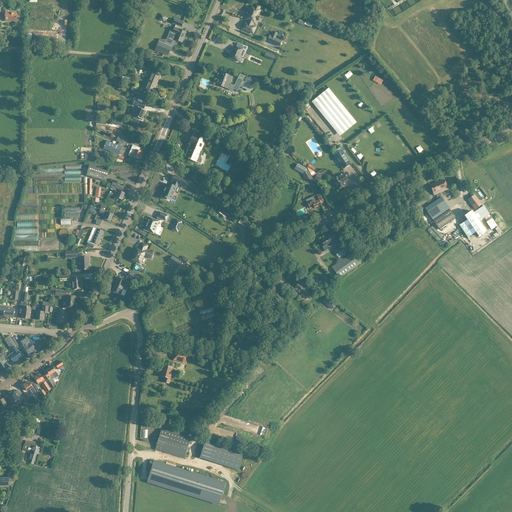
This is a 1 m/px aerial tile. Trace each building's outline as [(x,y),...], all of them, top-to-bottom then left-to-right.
[(259,10),(252,7),(249,13),(248,12),(247,16),(246,20),(249,21),(247,24),(245,23),(242,29),(253,34),(256,27),(252,26),(253,23),(254,24),(256,20),(258,21),(259,17),(257,16),(259,10)] [(10,21),(16,21),(17,13),(9,13),(9,11),(2,11),(2,12),(2,17),(5,17),(5,21),(10,21)] [(172,32),(166,45),(172,47),(175,40),(182,42),(186,32),(179,30),(180,27),(181,27),(183,22),(175,19),(173,24),(176,25),(172,33),(172,32)] [(302,20),(301,23),(315,28),(316,25),(302,20)] [(281,41),(270,36),(268,41),(279,46),(281,41)] [(156,50),(168,55),(171,47),(159,42),(156,50)] [(235,46),(230,58),(238,62),(240,56),(243,57),(247,47),(238,43),(237,47),(235,46)] [(154,87),(155,87),(158,80),(159,81),(161,76),(152,73),(145,90),(152,93),(154,87)] [(218,85),(223,87),(228,89),(229,86),(234,88),(233,89),(234,89),(238,91),(241,85),(242,86),(244,82),(242,82),(245,76),(240,74),(234,86),(230,84),(232,77),(223,73),(218,85)] [(132,96),(134,93),(141,96),(143,93),(132,88),(129,94),(132,96)] [(329,88),(312,102),(339,137),(356,123),(329,88)] [(135,117),(134,119),(138,121),(139,119),(142,120),(146,111),(143,110),(143,109),(144,109),(146,105),(138,102),(137,106),(139,107),(138,108),(134,116),(135,117)] [(117,141),(124,144),(126,137),(127,136),(120,133),(117,141)] [(190,160),(201,164),(202,160),(200,156),(202,152),(200,151),(205,140),(193,135),(189,144),(191,144),(186,158),(190,160)] [(107,141),(103,149),(113,153),(113,155),(118,158),(119,155),(122,149),(122,148),(120,146),(120,145),(118,143),(117,145),(107,141)] [(128,155),(134,158),(139,160),(142,152),(139,151),(140,148),(133,145),(128,155)] [(334,156),(335,156),(344,169),(352,164),(343,150),(334,156)] [(238,161),(229,156),(225,163),(234,168),(238,161)] [(307,168),(312,176),(317,173),(313,171),(315,168),(305,162),(303,165),(307,168)] [(86,175),(106,182),(109,172),(89,166),(86,175)] [(307,182),(313,180),(309,171),(306,172),(303,174),(307,182)] [(332,181),(338,190),(345,185),(343,183),(348,179),(345,175),(344,174),(339,177),(332,181)] [(165,191),(163,196),(171,200),(177,184),(185,187),(188,181),(175,176),(172,182),(174,183),(173,187),(168,184),(166,189),(166,188),(164,191),(165,191)] [(430,186),(434,195),(448,189),(444,180),(430,186)] [(115,188),(118,189),(122,191),(124,187),(113,183),(111,188),(115,189),(115,188)] [(114,197),(117,198),(122,200),(125,193),(119,191),(118,195),(115,194),(112,192),(111,196),(114,197)] [(317,195),(306,200),(307,204),(310,209),(314,207),(314,208),(322,205),(321,203),(323,202),(320,194),(317,195)] [(425,209),(439,229),(455,218),(441,197),(425,209)] [(477,198),(470,203),(475,210),(482,205),(477,198)] [(231,214),(219,205),(215,210),(227,219),(231,214)] [(473,213),(479,221),(489,214),(484,206),(473,213)] [(65,208),(65,218),(80,217),(80,207),(65,208)] [(103,219),(110,222),(113,215),(108,212),(107,212),(106,212),(106,211),(101,209),(99,212),(104,214),(102,218),(99,217),(96,216),(94,221),(97,222),(96,224),(100,226),(103,219)] [(158,218),(156,221),(159,221),(160,219),(165,221),(168,216),(159,212),(157,218),(158,218)] [(149,218),(144,230),(153,234),(159,221),(156,221),(149,218)] [(489,222),(496,232),(502,228),(496,218),(489,222)] [(176,219),(173,226),(179,228),(182,222),(176,219)] [(241,219),(238,223),(245,228),(248,224),(241,219)] [(19,227),(19,233),(40,233),(39,221),(20,221),(20,227),(19,227)] [(98,244),(104,232),(97,229),(95,235),(91,234),(87,243),(89,243),(87,246),(93,248),(95,243),(98,244)] [(322,243),(321,244),(323,247),(325,251),(328,249),(327,248),(332,246),(331,243),(334,242),(335,246),(339,244),(334,233),(327,236),(328,237),(321,240),(322,243)] [(348,241),(335,250),(340,257),(353,248),(348,241)] [(132,257),(130,261),(135,262),(135,261),(140,263),(143,255),(148,257),(150,252),(145,250),(147,246),(142,244),(139,251),(137,250),(133,257),(132,257)] [(331,267),(338,276),(335,278),(337,280),(362,262),(354,251),(331,267)] [(80,262),(77,262),(77,267),(80,266),(81,270),(84,270),(89,270),(89,262),(90,262),(89,257),(84,258),(80,258),(80,262)] [(175,258),(171,265),(177,269),(182,262),(175,258)] [(290,268),(284,276),(290,280),(296,273),(290,268)] [(138,285),(142,278),(131,271),(127,278),(138,285)] [(76,278),(71,278),(72,290),(81,289),(80,282),(82,282),(81,277),(76,278)] [(120,295),(126,281),(118,278),(116,282),(117,282),(113,292),(120,295)] [(304,296),(305,294),(308,297),(311,293),(312,292),(300,282),(294,289),(297,292),(300,295),(300,294),(304,296)] [(66,307),(75,308),(75,303),(74,303),(75,296),(70,296),(67,296),(66,307)] [(335,304),(326,297),(322,302),(332,309),(335,304)] [(199,317),(196,308),(199,306),(196,298),(187,301),(194,319),(199,317)] [(14,317),(15,312),(15,309),(8,308),(8,307),(0,306),(0,313),(4,314),(3,316),(14,317)] [(45,313),(48,314),(49,309),(49,307),(43,306),(42,312),(37,311),(36,320),(44,321),(45,313)] [(216,306),(202,309),(203,314),(204,318),(218,316),(216,306)] [(30,319),(30,314),(31,308),(23,307),(22,318),(30,319)] [(58,313),(57,318),(59,318),(58,322),(67,323),(68,313),(66,312),(67,309),(62,309),(58,308),(58,313)] [(16,361),(22,357),(15,347),(17,346),(10,336),(4,340),(10,350),(12,349),(14,352),(9,355),(13,362),(14,362),(15,362),(16,361)] [(27,345),(30,342),(26,336),(19,341),(29,357),(37,352),(32,346),(29,348),(27,345)] [(175,356),(174,360),(182,362),(186,363),(187,359),(186,359),(187,356),(184,355),(177,353),(176,356),(175,356)] [(164,382),(169,383),(172,372),(172,371),(173,368),(164,365),(161,376),(165,377),(164,382)] [(47,372),(45,374),(47,378),(48,379),(48,380),(53,387),(56,385),(53,380),(59,376),(57,374),(56,371),(53,367),(46,371),(47,372)] [(51,390),(41,375),(35,379),(39,385),(42,384),(47,392),(51,390)] [(30,382),(23,386),(27,391),(29,389),(33,395),(36,393),(39,391),(33,381),(30,383),(30,382)] [(9,397),(8,398),(12,406),(17,404),(17,403),(20,401),(23,399),(18,391),(15,393),(14,392),(8,396),(9,397)] [(0,400),(0,404),(3,409),(4,411),(6,410),(10,416),(15,412),(12,407),(10,404),(7,405),(3,399),(0,400)] [(19,433),(16,439),(22,442),(27,430),(29,425),(28,425),(29,423),(22,419),(20,424),(16,431),(19,433)] [(146,419),(145,426),(154,427),(155,420),(146,419)] [(162,428),(155,450),(184,459),(191,437),(162,428)] [(28,451),(32,452),(28,463),(34,465),(40,448),(35,447),(36,442),(26,441),(25,445),(27,446),(26,449),(28,451)] [(200,458),(210,461),(238,470),(243,454),(215,445),(205,442),(200,458)] [(226,484),(208,479),(154,462),(147,482),(220,504),(226,484)] [(0,486),(9,486),(9,483),(14,482),(13,474),(8,474),(8,478),(0,477),(0,486)]
